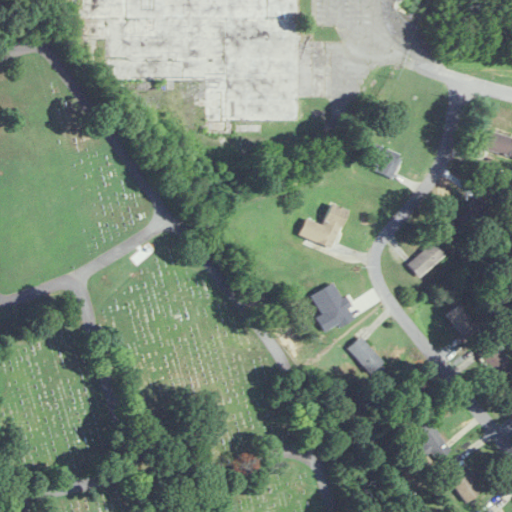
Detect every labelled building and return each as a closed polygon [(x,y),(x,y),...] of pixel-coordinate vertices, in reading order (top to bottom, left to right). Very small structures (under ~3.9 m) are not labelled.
[(64,0),(65,19),(85,19),(85,40),(105,40),(106,82),(206,81),(206,122),(300,120),(298,0),(64,0)] [(511,138),(487,132),(482,150),(511,158),(511,138)] [(402,155),(375,143),(367,160),(378,166),(376,171),(391,178),(402,155)] [(463,215),(475,225),(492,204),(480,194),(463,215)] [(315,241),(333,248),(348,210),(330,203),(315,241)] [(408,263),(421,276),(443,253),(431,240),(408,263)] [(444,316),(465,340),(479,328),(458,304),(444,316)] [(370,373),(383,362),(360,337),(347,349),(370,373)] [(412,431),(433,456),(447,444),(427,419),(412,431)] [(479,492),(463,467),(447,478),(463,503),(479,492)]
